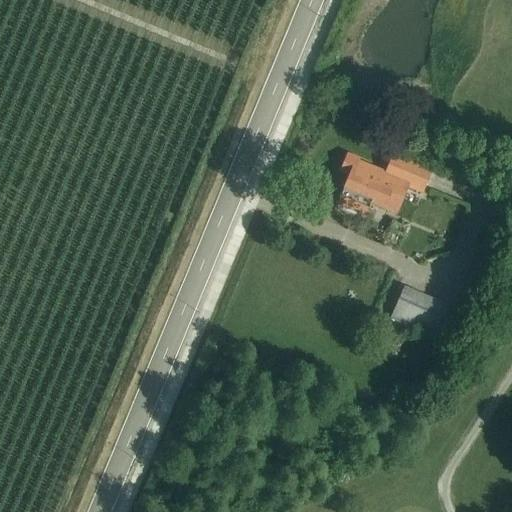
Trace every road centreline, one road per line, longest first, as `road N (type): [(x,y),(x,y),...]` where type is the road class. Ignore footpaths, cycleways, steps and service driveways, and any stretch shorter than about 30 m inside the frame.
road 1 (unclassified): [(96,511),(309,0)]
road 2 (unknown): [(63,0),(273,87)]
